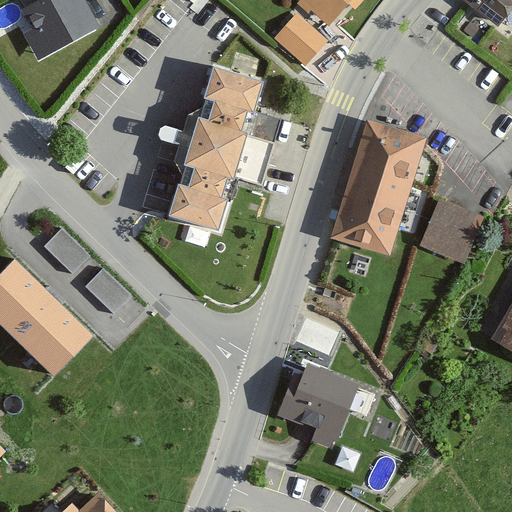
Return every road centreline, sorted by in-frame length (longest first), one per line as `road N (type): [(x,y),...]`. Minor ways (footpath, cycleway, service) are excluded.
road 1 (residential): [(0,119),(24,157),(201,327),(260,358)]
road 2 (unclassified): [(378,32),(328,137),(260,358)]
road 3 (residential): [(378,32),(451,97),(510,178)]
road 4 (unclassified): [(260,358),(208,511)]
